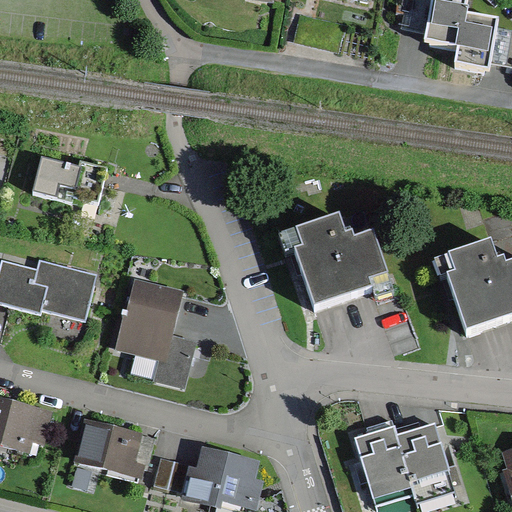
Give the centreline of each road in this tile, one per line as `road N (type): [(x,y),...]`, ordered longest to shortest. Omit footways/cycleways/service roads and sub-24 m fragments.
road 1 (residential): [(273,382),(175,128),(181,62)]
road 2 (residential): [(511,106),(213,56),(181,62)]
road 3 (residential): [(286,424),(256,433),(0,377)]
road 4 (residential): [(511,396),(312,373),(273,382)]
